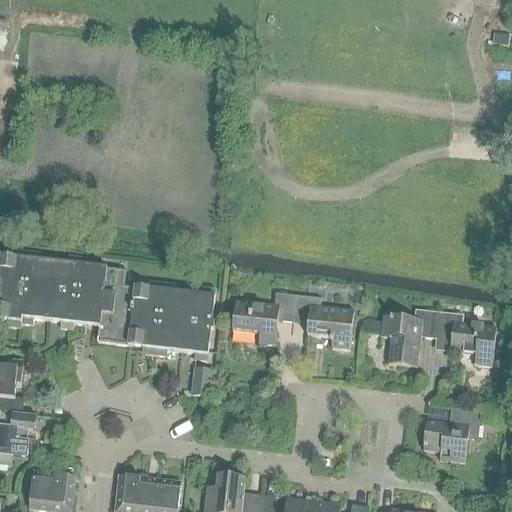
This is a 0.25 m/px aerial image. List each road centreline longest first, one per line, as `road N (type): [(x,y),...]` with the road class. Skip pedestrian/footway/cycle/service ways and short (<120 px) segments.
road 1 (residential): [(297,463),(305,396),(396,405),(389,482),(331,487),(295,478)]
road 2 (residential): [(103,454),(88,442),(80,413),(92,397),(118,397),(142,409),(154,445)]
road 3 (residential): [(297,463),(154,445)]
